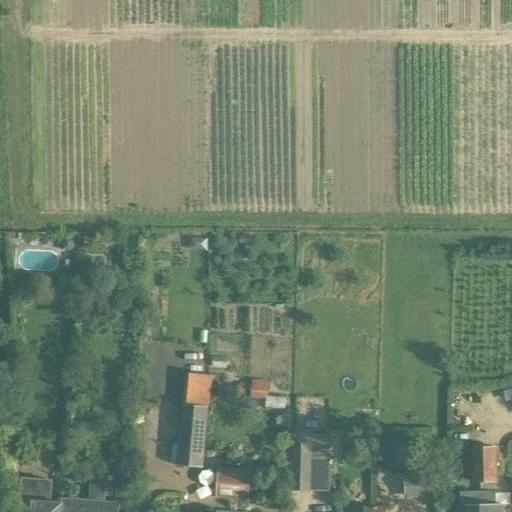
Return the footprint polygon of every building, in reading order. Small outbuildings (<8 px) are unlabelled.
[(251,234),(239,234),(239,243),(242,243),(242,257),(249,257),(249,243),(251,243),(251,234)] [(69,235),(62,239),(61,246),(68,251),(75,247),(75,239),(69,235)] [(160,318),(144,317),(142,337),(158,338),(160,318)] [(185,376),(176,465),(203,468),(212,378),(185,376)] [(240,383),(239,397),(268,399),(269,381),(251,380),(251,384),(240,383)] [(374,417),(364,417),(364,429),(374,429),(374,417)] [(290,491),(310,491),(311,454),(329,454),(331,434),(292,434),(290,491)] [(496,446),(471,447),(472,483),(497,482),(496,446)] [(249,503),(251,470),(217,468),(215,501),(249,503)] [(63,470),(62,490),(71,491),(72,471),(63,470)] [(61,503),(60,511),(118,511),(120,503),(105,502),(106,496),(120,497),(122,473),(92,471),(89,501),(61,498),(61,503)] [(432,496),(433,471),(407,471),(406,496),(432,496)] [(284,499),(286,473),(268,472),(266,498),(284,499)] [(60,511),(61,503),(50,502),(51,480),(22,478),(20,500),(16,499),(14,511),(60,511)] [(495,506),(495,493),(460,495),(460,507),(459,507),(458,511),(501,511),(502,506),(495,506)]
